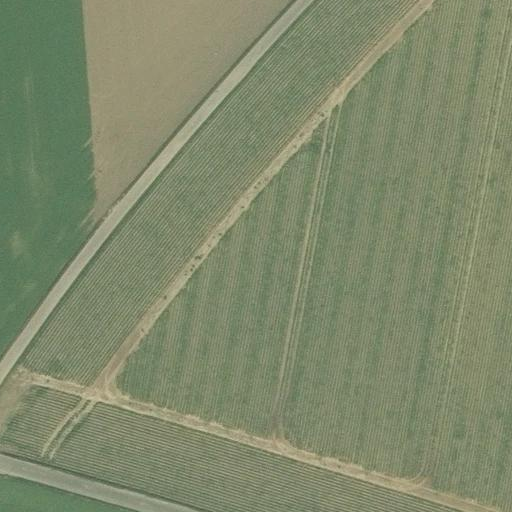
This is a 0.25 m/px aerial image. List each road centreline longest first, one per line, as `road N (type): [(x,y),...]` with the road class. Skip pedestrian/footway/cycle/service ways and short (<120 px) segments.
road 1 (unclassified): [(0,376),(103,227),(305,0)]
road 2 (unclassified): [(0,458),(172,511)]
